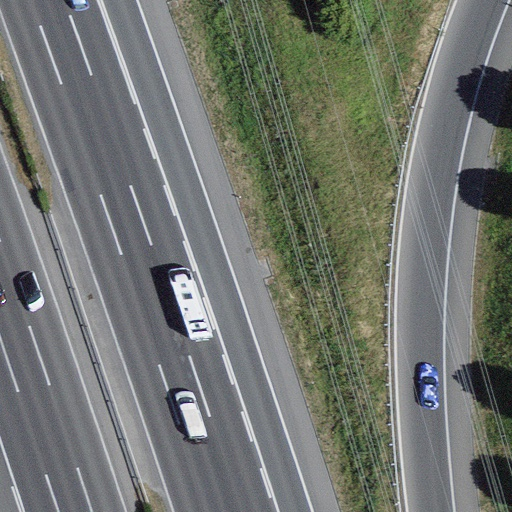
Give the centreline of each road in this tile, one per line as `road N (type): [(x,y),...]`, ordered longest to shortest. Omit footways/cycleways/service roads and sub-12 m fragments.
road 1 (motorway): [(433,511),(423,404),(429,238),(455,90),(486,0)]
road 2 (motorway): [(168,336),(48,0)]
road 3 (motorway): [(168,336),(77,0)]
road 4 (motorway): [(0,289),(75,511)]
road 5 (motorway): [(225,511),(168,336)]
